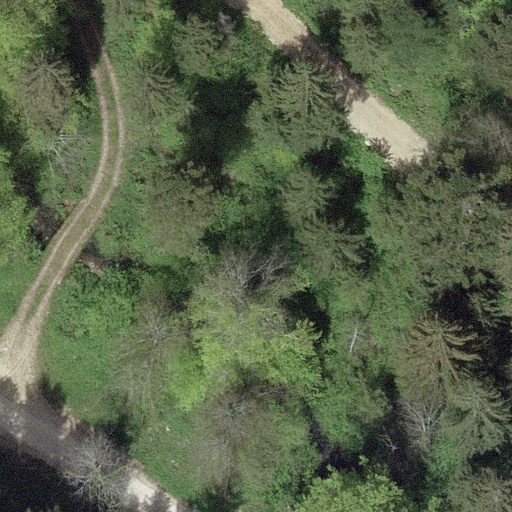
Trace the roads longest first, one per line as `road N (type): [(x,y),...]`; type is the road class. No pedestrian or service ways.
road 1 (track): [(92,0),(107,77),(108,171),(93,205),(0,335)]
road 2 (track): [(247,0),(358,97),(511,191)]
road 3 (track): [(0,419),(152,511)]
